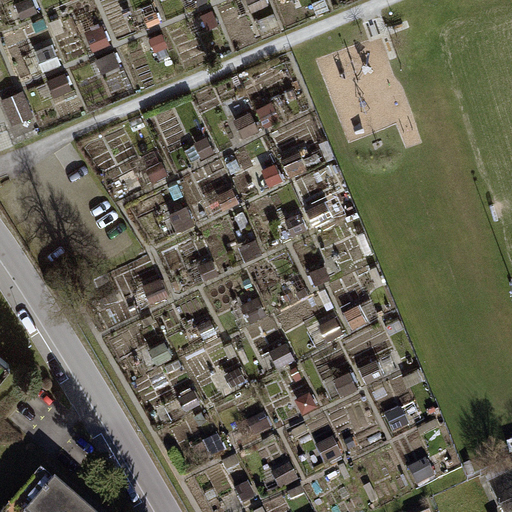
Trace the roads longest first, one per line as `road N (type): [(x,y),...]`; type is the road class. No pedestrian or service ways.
road 1 (track): [(388,0),(26,150)]
road 2 (residential): [(0,243),(160,511)]
